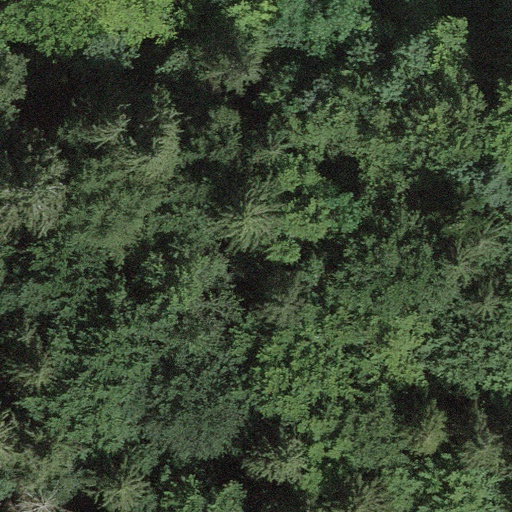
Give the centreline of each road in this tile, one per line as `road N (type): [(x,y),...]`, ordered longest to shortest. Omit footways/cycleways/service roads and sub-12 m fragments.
road 1 (track): [(141,511),(0,492)]
road 2 (track): [(511,480),(390,511)]
